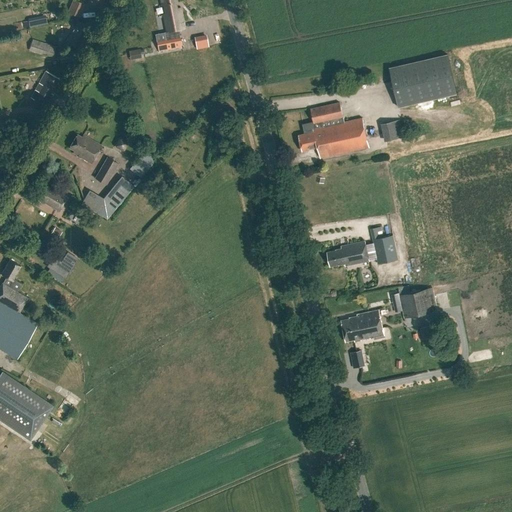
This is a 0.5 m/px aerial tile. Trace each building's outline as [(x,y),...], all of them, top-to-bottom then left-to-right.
[(72,0),(67,11),(79,17),(85,4),(77,0),(72,0)] [(101,3),(101,0),(88,0),(88,3),(102,8),(103,5),(101,3)] [(166,40),(157,41),(159,52),(181,47),(178,30),(184,29),(180,8),(176,9),(175,3),(177,3),(176,0),(160,0),(162,6),(164,5),(165,14),(163,14),(167,31),(167,32),(164,33),(166,40)] [(63,43),(78,52),(83,43),(80,41),(83,37),(85,38),(89,31),(87,30),(88,27),(77,21),(71,32),(69,31),(63,43)] [(206,36),(194,38),(196,48),(208,46),(206,36)] [(31,38),(28,50),(40,54),(41,53),(53,57),(56,46),(31,38)] [(131,51),(133,60),(142,58),(140,49),(131,51)] [(398,107),(457,94),(448,54),(389,68),(398,107)] [(30,97),(46,106),(52,94),(50,93),(59,77),(45,69),(43,72),(44,72),(30,97)] [(339,102),(309,108),(314,131),(297,134),(301,151),(318,147),(320,157),(368,147),(362,117),(343,121),(339,102)] [(403,137),(399,120),(383,123),(387,141),(403,137)] [(77,133),(69,147),(74,149),(73,152),(90,162),(101,144),(83,134),(82,136),(77,133)] [(95,177),(106,183),(118,162),(107,156),(95,177)] [(123,176),(103,199),(93,190),(87,197),(108,214),(133,185),(123,176)] [(55,189),(54,191),(46,187),(39,199),(59,211),(68,196),(55,189)] [(80,216),(74,227),(84,233),(90,222),(80,216)] [(53,226),(49,233),(57,238),(61,231),(53,226)] [(379,226),(370,228),(372,238),(381,236),(379,226)] [(381,236),(372,238),(377,259),(377,263),(397,259),(392,234),(381,236)] [(342,250),(327,253),(330,267),(344,264),(345,266),(369,262),(369,261),(365,242),(341,247),(342,250)] [(54,258),(48,266),(65,277),(70,269),(54,258)] [(0,287),(0,299),(20,311),(21,309),(25,311),(31,300),(27,297),(28,297),(17,291),(22,283),(13,279),(21,265),(10,259),(2,273),(7,276),(3,282),(0,287)] [(394,311),(396,319),(450,308),(445,284),(398,294),(401,310),(394,311)] [(0,346),(17,357),(38,322),(20,311),(0,299),(0,346)] [(377,311),(357,315),(357,318),(341,321),(345,342),(354,340),(354,343),(382,337),(377,311)] [(361,351),(351,353),(352,359),(363,357),(361,351)] [(0,375),(0,417),(31,438),(53,405),(3,371),(0,375)]
